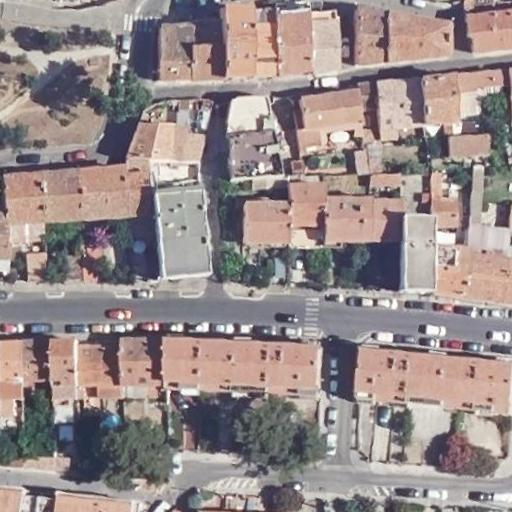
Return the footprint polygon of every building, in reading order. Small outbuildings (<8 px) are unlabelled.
[(275,4),(274,8),(274,17),(307,16),(308,4),(275,4)] [(222,78),(250,77),(249,26),(248,8),(218,10),(219,27),(220,47),(222,78)] [(274,17),(274,8),(263,8),(263,25),(249,26),(250,77),(275,75),(274,17)] [(353,17),(351,65),(383,63),(385,16),(353,11),(353,17)] [(307,16),(308,70),(307,74),(334,69),(337,21),(334,21),(333,21),(333,14),(307,16)] [(511,15),(465,22),(467,38),(471,37),(473,53),(511,49),(511,15)] [(275,75),(308,70),(307,16),(274,17),(275,75)] [(385,16),(383,63),(445,56),(445,55),(447,25),(385,16)] [(189,27),(175,28),(173,81),(176,81),(191,80),(191,48),(191,28),(189,27)] [(206,48),(220,47),(219,27),(191,28),(191,48),(198,48),(206,48)] [(157,28),(156,82),(173,81),(175,28),(158,29),(157,28)] [(191,80),(222,78),(220,47),(206,48),(198,48),(191,48),(191,80)] [(452,109),(473,107),(472,90),(498,88),(498,86),(497,72),(449,78),(452,109)] [(449,78),(416,80),(420,125),(437,123),(438,136),(453,134),(453,124),(452,109),(449,78)] [(416,80),(372,84),(375,108),(377,128),(398,127),(420,125),(416,80)] [(355,84),(356,92),(358,111),(375,108),(372,84),(355,84)] [(472,90),(473,107),(478,107),(478,102),(499,100),(498,88),(472,90)] [(360,123),(358,111),(356,92),(299,98),(302,129),(360,123)] [(229,101),(226,118),(228,181),(252,180),(279,180),(264,96),(234,97),(229,101)] [(187,99),(177,99),(176,110),(186,111),(187,99)] [(170,125),(136,125),(122,159),(127,159),(147,159),(167,160),(168,141),(169,132),(170,125)] [(184,134),(169,132),(168,141),(183,142),(184,134)] [(196,160),(202,136),(184,134),(183,142),(182,160),(196,160)] [(485,158),(485,137),(446,139),(447,160),(485,158)] [(168,141),(167,160),(182,160),(183,142),(168,141)] [(366,176),(368,176),(382,175),(378,147),(363,148),(366,176)] [(122,159),(122,168),(125,216),(128,216),(129,236),(153,234),(149,194),(147,159),(127,159),(122,159)] [(507,232),(507,220),(488,220),(488,231),(481,231),(484,167),(472,167),(471,217),(471,244),(482,245),(482,240),(498,241),(499,232),(507,232)] [(76,219),(125,216),(122,168),(78,171),(73,172),(73,173),(76,219)] [(40,222),(76,219),(73,173),(73,172),(37,173),(40,222)] [(5,242),(41,239),(41,231),(40,222),(37,173),(0,177),(0,181),(3,213),(5,242)] [(382,175),(368,176),(368,186),(395,185),(395,175),(382,175)] [(429,198),(441,198),(441,176),(429,176),(429,198)] [(279,180),(252,180),(252,190),(286,189),(286,186),(285,179),(279,180)] [(286,189),(286,204),(287,226),(287,242),(302,242),(302,249),(323,248),(322,225),(322,205),(322,204),(322,185),(286,186),(286,189)] [(198,190),(149,194),(153,234),(156,271),(205,266),(198,190)] [(430,221),(430,231),(457,230),(456,201),(430,201),(430,221)] [(397,203),(367,204),(367,244),(397,244),(399,244),(399,221),(399,203),(397,203)] [(287,226),(286,204),(241,204),(242,244),(287,242),(287,226)] [(367,204),(322,204),(322,205),(322,225),(323,248),(338,248),(338,244),(367,244),(367,204)] [(430,292),(431,249),(431,237),(430,231),(430,221),(399,221),(399,244),(397,244),(398,290),(430,292)] [(41,239),(42,249),(54,249),(53,239),(50,239),(49,231),(41,231),(41,239)] [(81,282),(99,281),(95,241),(78,241),(81,282)] [(506,263),(506,248),(482,245),(471,244),(470,253),(469,258),(506,263)] [(430,297),(461,300),(469,258),(470,253),(431,249),(430,292),(430,297)] [(44,282),(42,253),(26,255),(27,283),(44,282)] [(461,300),(499,305),(506,263),(469,258),(461,300)] [(511,263),(506,263),(499,305),(511,306),(511,263)] [(205,275),(205,266),(156,271),(156,279),(205,275)] [(123,346),(123,387),(168,390),(167,341),(123,341),(123,346)] [(221,343),(167,341),(168,390),(168,389),(216,392),(217,392),(221,343)] [(0,417),(15,418),(16,400),(24,399),(24,380),(23,343),(2,342),(2,398),(0,398),(0,417)] [(79,342),(53,343),(54,377),(64,377),(64,387),(79,388),(78,347),(79,342)] [(24,380),(54,380),(54,377),(53,343),(23,343),(24,380)] [(217,392),(235,393),(269,395),(283,395),(321,398),(323,349),(221,343),(217,392)] [(104,397),(123,397),(123,387),(123,346),(78,347),(79,388),(79,397),(85,397),(85,386),(99,386),(103,387),(104,397)] [(376,403),(394,405),(409,406),(461,412),(466,364),(363,352),(358,400),(376,403)] [(511,368),(466,364),(461,412),(511,416),(511,368)] [(109,415),(109,434),(122,434),(122,415),(109,415)] [(54,460),(54,472),(68,473),(80,474),(79,450),(70,450),(70,462),(54,460)] [(153,456),(123,453),(123,464),(124,478),(145,481),(153,482),(153,456)] [(24,457),(0,454),(0,465),(25,468),(24,457)] [(43,460),(41,470),(54,472),(54,460),(43,460)] [(97,462),(96,476),(124,478),(123,464),(97,462)] [(141,511),(142,504),(61,495),(59,503),(26,498),(26,491),(0,487),(0,511),(141,511)] [(61,495),(26,491),(26,498),(59,503),(61,495)]
